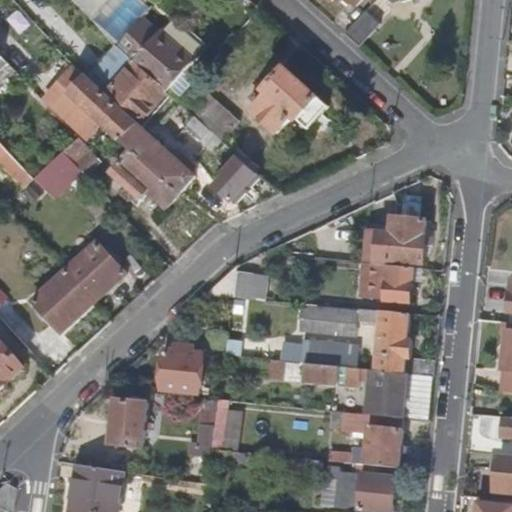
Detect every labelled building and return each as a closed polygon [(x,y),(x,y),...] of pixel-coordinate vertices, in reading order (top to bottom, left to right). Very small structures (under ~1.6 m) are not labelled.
[(381,25),(367,12),(347,34),(361,47),(381,25)] [(184,97),(197,82),(187,73),(210,46),(191,29),(188,33),(173,21),(162,34),(144,17),(118,46),(136,62),(169,92),(170,93),(174,89),(184,97)] [(0,76),(11,66),(0,53),(0,76)] [(73,95),(126,140),(127,141),(141,123),(142,124),(169,92),(136,62),(107,95),(87,78),(73,95)] [(286,70),(264,94),(269,98),(259,109),(255,114),(279,136),(293,120),(306,132),(327,109),(286,70)] [(269,98),(264,94),(259,90),(250,102),(259,109),(269,98)] [(212,131),(224,142),(241,122),(218,103),(201,122),(212,131)] [(190,126),(205,140),(212,131),(201,122),(197,118),(190,126)] [(200,175),(146,127),(142,124),(141,123),(127,141),(137,149),(186,192),(200,175)] [(205,140),(208,142),(217,150),(224,142),(212,131),(205,140)] [(0,165),(2,163),(28,190),(37,182),(38,181),(36,179),(0,139),(0,165)] [(99,161),(90,151),(80,141),(67,153),(86,174),(99,161)] [(173,206),(186,192),(137,149),(117,173),(147,199),(154,190),(173,206)] [(36,179),(38,181),(37,182),(45,191),(75,164),(65,153),(36,179)] [(218,187),(238,206),(248,195),(245,192),(260,175),(241,157),(225,175),(227,176),(218,187)] [(423,203),(405,201),(403,218),(395,218),(394,233),(392,233),(389,260),(426,264),(429,237),(427,237),(429,221),(421,220),(423,203)] [(99,242),(67,272),(95,304),(128,274),(99,242)] [(415,303),(419,270),(375,265),(372,295),(391,297),(391,300),(415,303)] [(238,267),(207,296),(234,299),(238,274),(238,267)] [(95,304),(67,272),(34,302),(63,334),(95,304)] [(255,276),(238,274),(234,299),(252,300),(255,276)] [(413,315),(305,305),(303,332),(358,337),(359,320),(383,322),(378,371),(409,374),(436,376),(438,361),(413,358),(414,339),(410,339),(413,315)] [(511,323),(503,323),(502,331),(509,332),(511,331),(511,323)] [(511,331),(509,332),(502,393),(511,393),(511,331)] [(27,368),(0,339),(0,396),(1,397),(8,390),(8,384),(12,381),(12,382),(27,368)] [(357,346),(305,342),(303,363),(360,369),(361,348),(357,346)] [(187,353),(168,350),(163,391),(201,395),(205,348),(188,346),(187,353)] [(303,363),(288,362),(286,381),(361,387),(362,381),(373,382),(371,403),(374,403),(374,408),(398,411),(398,406),(407,406),(409,374),(378,371),(360,369),(303,363)] [(436,376),(409,374),(407,406),(406,419),(432,421),(436,376)] [(149,403),(118,400),(113,445),(144,448),(149,403)] [(230,401),(220,400),(214,439),(213,450),(237,452),(244,412),(229,410),(230,401)] [(374,403),(371,403),(370,415),(406,419),(407,406),(398,406),(398,411),(374,408),(374,403)] [(370,415),(346,413),(344,432),(371,435),(370,449),(359,448),(358,454),(331,452),(331,462),(359,465),(398,468),(401,469),(406,419),(370,415)] [(511,418),(505,418),(503,438),(511,438),(511,418)] [(214,439),(204,438),(201,456),(212,457),(213,450),(214,439)] [(237,452),(213,450),(212,457),(211,461),(231,464),(231,462),(247,464),(247,454),(237,452)] [(511,456),(500,455),(496,492),(511,493),(511,456)] [(120,511),(126,472),(80,465),(72,511),(74,511),(120,511)] [(341,468),(330,467),(325,506),(378,511),(396,511),(399,478),(397,478),(398,468),(359,465),(358,475),(341,473),(341,468)] [(5,483),(0,487),(0,506),(12,511),(15,489),(5,483)] [(511,511),(511,501),(481,499),(479,511),(511,511)]
